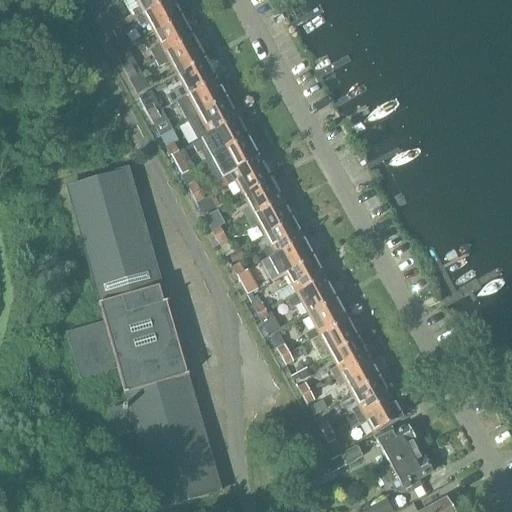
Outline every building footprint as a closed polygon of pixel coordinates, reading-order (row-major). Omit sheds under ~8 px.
[(106,0),(90,9),(95,18),(115,6),(110,0),(106,0)] [(133,14),(137,22),(172,3),(170,0),(133,0),(124,5),(130,15),(133,14)] [(148,23),(155,37),(183,22),(172,3),(137,22),(140,28),(148,23)] [(150,52),(156,62),(193,41),(183,22),(155,37),(161,46),(150,52)] [(101,28),(106,39),(118,32),(116,30),(113,32),(108,23),(101,28)] [(106,39),(117,58),(128,52),(118,32),(106,39)] [(169,62),(178,79),(206,64),(193,41),(156,62),(159,68),(169,62)] [(117,58),(128,77),(135,73),(134,71),(138,69),(128,52),(117,58)] [(178,79),(189,99),(217,84),(206,64),(178,79)] [(135,73),(128,77),(131,84),(138,80),(135,73)] [(189,99),(200,118),(227,103),(217,84),(189,99)] [(138,98),(150,120),(162,113),(153,97),(150,92),(141,97),(138,98)] [(200,118),(210,136),(237,121),(227,103),(200,118)] [(150,120),(161,139),(173,132),(162,113),(150,120)] [(248,141),(237,121),(210,136),(192,146),(197,156),(202,153),(207,163),(248,141)] [(173,132),(161,139),(166,147),(178,141),(173,132)] [(248,141),(207,163),(218,182),(259,160),(248,141)] [(259,160),(218,182),(222,190),(235,183),(244,198),(271,183),(259,160)] [(136,431),(159,511),(217,494),(183,378),(187,376),(187,375),(186,375),(161,292),(158,293),(157,289),(161,287),(162,287),(162,286),(157,287),(124,171),(66,188),(99,304),(97,305),(103,325),(68,335),(80,378),(115,367),(123,395),(125,394),(129,406),(109,412),(116,436),(136,431)] [(193,182),(184,187),(190,198),(199,193),(193,182)] [(244,213),(249,221),(282,202),(271,183),(244,198),(250,210),(244,213)] [(199,193),(190,198),(196,208),(204,203),(199,193)] [(259,225),(265,237),(292,222),(282,202),(249,221),(253,228),(259,225)] [(264,252),(268,260),(303,241),(292,222),(265,237),(271,248),(264,252)] [(216,224),(207,229),(213,240),(222,235),(216,224)] [(222,235),(213,240),(219,250),(227,245),(222,235)] [(280,264),(286,275),(313,260),(303,241),(268,260),(262,264),(267,272),(273,268),(280,264)] [(280,304),(285,301),(285,300),(324,279),(313,260),(286,275),(292,286),(284,290),(275,295),(280,304)] [(301,302),(307,314),(335,299),(324,279),(285,300),(285,301),(289,309),(293,307),(301,302)] [(307,314),(309,317),(336,302),(335,299),(307,314)] [(258,302),(250,306),(255,317),(264,312),(258,302)] [(306,334),(311,343),(348,323),(336,302),(309,317),(315,329),(306,334)] [(264,312),(255,317),(261,327),(270,323),(264,312)] [(321,362),(331,357),(358,342),(348,323),(311,343),(321,362)] [(331,372),(335,380),(369,361),(358,342),(331,357),(337,368),(331,372)] [(282,344),(273,349),(279,360),(288,355),(282,344)] [(288,355),(279,360),(285,370),(293,365),(288,355)] [(346,384),(352,396),(379,381),(369,361),(335,380),(339,388),(346,384)] [(305,371),(289,379),(294,388),(310,379),(305,371)] [(352,411),(356,418),(390,400),(379,381),(352,396),(358,407),(352,411)] [(303,384),(294,389),(300,399),(309,394),(303,384)] [(309,394),(300,399),(306,410),(315,405),(309,394)] [(390,400),(356,418),(348,423),(352,431),(361,426),(367,423),(373,435),(401,420),(390,400)] [(321,403),(306,411),(310,418),(325,410),(321,403)] [(324,422),(315,427),(321,438),(330,433),(324,422)] [(374,438),(389,467),(416,452),(411,443),(413,442),(405,428),(393,435),(390,430),(374,438)] [(330,433),(321,438),(327,448),(336,443),(330,433)] [(342,456),(340,457),(345,468),(361,459),(356,448),(342,456)] [(416,452),(389,467),(390,468),(379,474),(386,488),(397,482),(404,495),(420,486),(418,481),(430,474),(423,460),(421,461),(416,452)] [(302,500),(289,507),(292,511),(301,511),(306,509),(302,500)] [(366,511),(391,511),(385,501),(366,511)] [(449,511),(444,501),(423,511),(449,511)]
